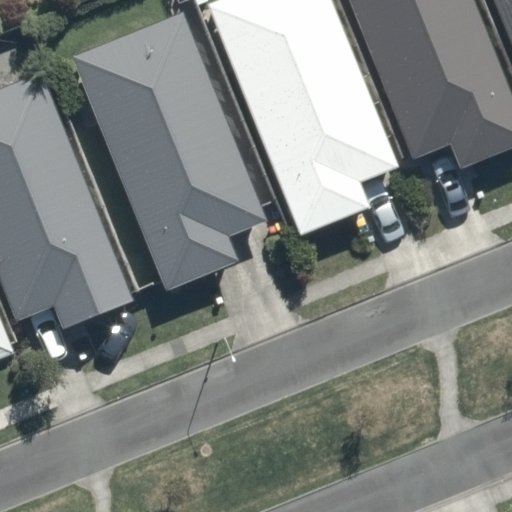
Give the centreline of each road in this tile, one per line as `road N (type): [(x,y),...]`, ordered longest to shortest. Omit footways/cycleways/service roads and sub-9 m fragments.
road 1 (residential): [(0,485),(511,277)]
road 2 (residential): [(511,455),(376,511)]
